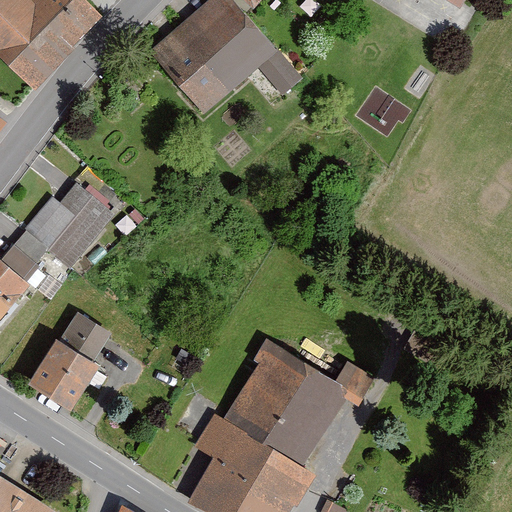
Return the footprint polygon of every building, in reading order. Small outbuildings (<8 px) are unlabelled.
[(0,0),(0,56),(26,82),(96,12),(83,0),(0,0)] [(223,0),(192,0),(140,48),(201,114),(249,70),(276,99),(297,79),(223,0)] [(55,197),(25,235),(69,269),(114,212),(74,181),(59,200),(55,197)] [(0,311),(22,287),(0,267),(0,311)] [(79,312),(58,341),(86,361),(107,331),(79,312)] [(49,336),(21,382),(63,408),(92,362),(86,361),(58,341),(49,336)] [(274,343),(231,416),(303,459),(344,390),(360,399),(374,375),(344,357),(332,377),(274,343)] [(215,408),(194,443),(212,454),(186,499),(208,511),(293,511),(321,468),(303,459),(231,416),(215,408)] [(54,511),(55,511),(0,479),(0,511),(54,511)]
